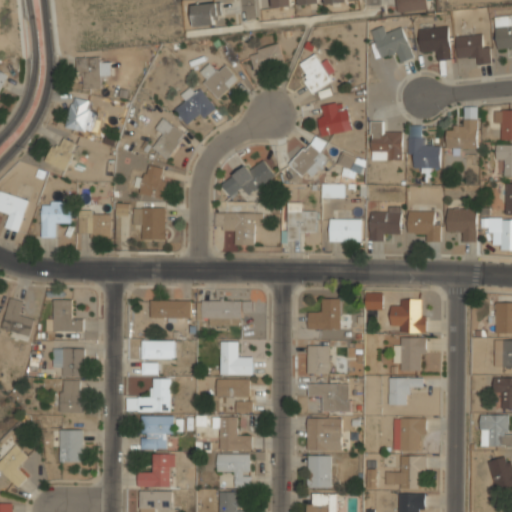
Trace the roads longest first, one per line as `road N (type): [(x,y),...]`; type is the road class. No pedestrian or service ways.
road 1 (tertiary): [(0,251),(39,266),(511,272)]
road 2 (residential): [(108,263),(109,511)]
road 3 (residential): [(278,265),(275,511)]
road 4 (residential): [(455,269),(454,511)]
road 5 (residential): [(266,109),(200,158),(197,263)]
road 6 (tertiary): [(0,158),(30,127),(43,98),(40,0)]
road 7 (tertiary): [(27,0),(34,70),(0,137)]
